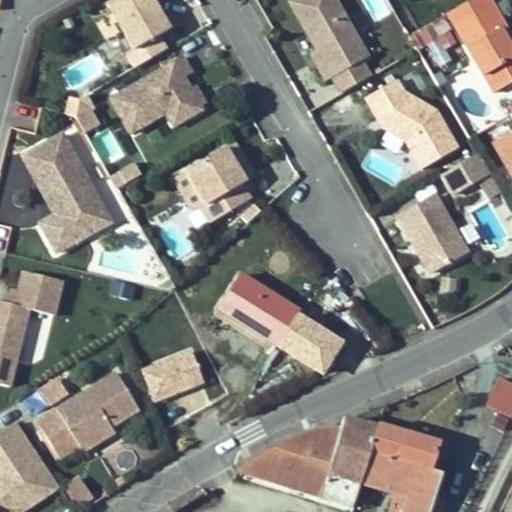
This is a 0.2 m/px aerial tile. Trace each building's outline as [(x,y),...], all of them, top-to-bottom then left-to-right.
[(96,9),(105,3),(102,0),(99,0),(93,4),(96,9)] [(174,27),(158,0),(112,0),(108,2),(135,48),(128,52),(137,68),(172,49),(163,33),(174,27)] [(374,55),(341,0),(298,0),(293,3),(321,53),(313,58),(328,84),(336,79),(344,93),(376,75),(367,59),(374,55)] [(511,40),(488,0),(473,0),(449,14),(494,92),(511,83),(511,51),(507,43),(511,40)] [(74,14),(65,19),(70,27),(78,23),(74,14)] [(416,29),(431,68),(456,58),(441,20),(416,29)] [(187,58),(115,100),(135,136),(174,113),(181,126),(209,110),(206,105),(212,102),(203,87),(198,91),(189,77),(196,73),(187,58)] [(400,77),(366,96),(387,131),(407,143),(423,170),(462,145),(440,108),(410,90),(400,77)] [(98,107),(91,92),(81,98),(72,95),(68,111),(77,115),(86,132),(103,123),(95,109),(98,107)] [(162,130),(167,126),(164,121),(158,125),(162,130)] [(112,126),(94,136),(111,163),(128,152),(112,126)] [(511,130),(493,142),(511,173),(511,130)] [(68,133),(25,157),(58,217),(41,228),(55,256),(114,223),(68,133)] [(251,179),(230,145),(174,178),(194,211),(201,207),(210,223),(255,196),(246,182),(251,179)] [(373,148),(365,163),(398,180),(406,165),(373,148)] [(480,159),(443,180),(457,199),(482,184),(492,200),(501,195),(480,159)] [(112,180),(118,191),(146,174),(140,164),(112,180)] [(438,192),(396,216),(431,278),(473,254),(438,192)] [(242,214),(249,222),(264,210),(257,201),(242,214)] [(7,264),(0,288),(0,380),(35,391),(55,318),(59,319),(69,281),(7,264)] [(303,309),(243,272),(220,309),(280,346),(303,309)] [(139,284),(115,278),(111,294),(135,300),(139,284)] [(318,295),(324,284),(319,281),(312,291),(318,295)] [(313,297),(309,302),(321,311),(325,306),(313,297)] [(300,316),(283,346),(325,370),(342,340),(300,316)] [(189,348),(137,369),(152,404),(203,384),(189,348)] [(115,374),(39,424),(61,461),(83,446),(88,454),(118,434),(114,429),(140,412),(115,374)] [(511,384),(494,377),(481,407),(510,419),(511,414),(511,384)] [(159,400),(163,419),(208,408),(203,389),(159,400)] [(320,497),(352,507),(359,484),(376,429),(342,421),(340,430),(320,497)] [(440,443),(377,425),(376,429),(359,484),(393,495),(387,511),(429,511),(441,474),(431,471),(440,443)] [(18,426),(0,437),(0,511),(31,511),(62,493),(18,426)] [(320,497),(340,430),(312,434),(300,438),(279,448),(258,460),(238,472),(320,497)] [(81,480),(62,493),(74,511),(83,511),(96,504),(81,480)] [(215,511),(204,493),(173,511),(215,511)]
